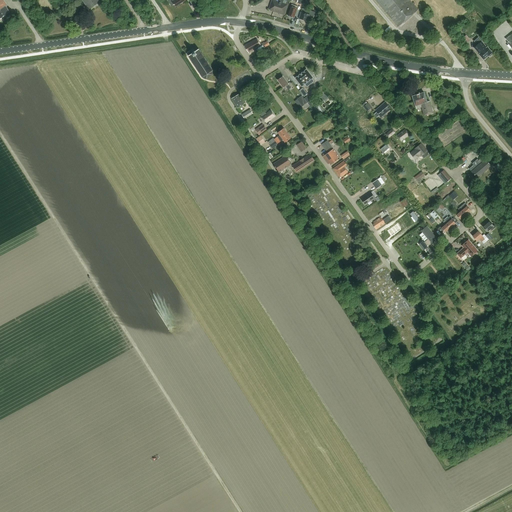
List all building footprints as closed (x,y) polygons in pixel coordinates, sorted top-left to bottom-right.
[(0,0),(0,17),(9,12),(5,6),(6,5),(3,0),(0,0)] [(82,0),(89,9),(100,1),(99,0),(82,0)] [(284,13),(288,1),(285,0),(272,0),(270,8),(270,10),(283,14),(284,13)] [(374,0),(398,27),(418,10),(414,5),(415,4),(414,2),(412,3),(409,0),(374,0)] [(294,17),(298,6),(292,4),(288,16),(292,17),(292,16),(294,17)] [(308,21),(309,16),(314,18),(315,12),(302,8),(299,19),(308,21)] [(464,44),(468,41),(469,40),(465,35),(461,39),(464,44)] [(249,53),(261,45),(257,38),(244,46),(249,53)] [(473,47),(477,52),(483,60),(488,56),(490,56),(492,55),(492,53),(487,47),(486,47),(478,38),(473,41),(476,44),(473,47)] [(199,48),(193,52),(189,55),(203,77),(207,78),(212,74),(213,70),(199,48)] [(306,70),(295,78),(302,86),(308,81),(310,84),(314,81),(312,79),(313,78),(306,70)] [(341,102),(350,96),(332,70),(322,77),(341,102)] [(283,87),(288,84),(283,76),(278,80),(283,87)] [(424,92),(418,94),(422,107),(421,107),(424,115),(433,113),(430,103),(428,103),(424,92)] [(238,108),(245,103),(239,94),(232,98),(238,108)] [(418,94),(412,96),(416,109),(421,107),(422,107),(418,94)] [(307,102),(305,99),(302,95),(295,101),(300,108),(307,102)] [(368,103),(364,107),(367,111),(372,107),(368,103)] [(388,109),(390,108),(386,104),(385,105),(384,103),(376,110),(381,117),(389,110),(388,109)] [(245,119),(253,114),(250,109),(242,114),(245,119)] [(266,122),(275,116),(271,110),(266,113),(262,117),(266,122)] [(263,125),(256,130),(259,135),(267,129),(263,125)] [(287,133),(284,128),(278,132),(280,135),(274,139),(273,138),(268,141),(271,145),(287,133)] [(392,129),(385,134),(388,138),(395,133),(392,129)] [(409,135),(405,129),(397,136),(401,141),(409,135)] [(285,142),(291,138),(287,133),(271,145),(270,145),(272,148),(278,144),(278,143),(283,139),(285,142)] [(261,135),(256,139),(260,144),(265,141),(261,135)] [(326,151),(330,148),(328,145),(328,144),(326,141),(321,145),(326,151)] [(302,142),(297,145),(301,152),(306,149),(302,142)] [(427,151),(422,145),(421,143),(415,149),(411,153),(416,159),(420,156),(421,156),(421,155),(427,151)] [(337,158),(339,157),(333,149),(323,156),(328,164),(330,163),(331,165),(338,159),(337,158)] [(348,151),(341,156),(344,159),(350,155),(348,151)] [(297,173),(315,161),(310,154),(292,166),(297,173)] [(273,164),(279,172),(291,164),(286,156),(273,164)] [(477,178),(491,166),(486,160),(483,157),(479,161),(478,159),(473,163),(474,165),(469,169),(472,171),(472,172),(477,178)] [(347,165),(344,161),(333,169),(340,178),(348,172),(344,167),(347,165)] [(500,161),(494,166),(496,168),(499,172),(505,167),(502,163),(500,161)] [(445,184),(448,182),(451,179),(444,171),(438,176),(445,184)] [(381,178),(373,183),(377,189),(384,183),(381,178)] [(361,199),(365,205),(371,200),(371,201),(375,198),(371,192),(367,194),(367,195),(361,199)] [(404,199),(400,202),(404,208),(408,205),(407,203),(404,199)] [(462,210),(465,214),(470,210),(467,206),(465,203),(460,207),(462,210)] [(462,210),(460,207),(458,209),(461,211),(456,215),(460,219),(465,214),(462,210)] [(434,210),(430,214),(434,219),(438,215),(434,210)] [(447,223),(450,228),(455,223),(452,219),(450,216),(448,217),(451,220),(447,223)] [(385,223),(384,221),(381,217),(373,222),(374,223),(373,224),(376,229),(385,223)] [(443,219),(440,221),(442,223),(444,222),(446,224),(441,228),(445,232),(450,228),(447,223),(445,220),(444,221),(443,219)] [(483,227),(487,232),(490,229),(492,231),(496,228),(490,221),(483,227)] [(424,242),(423,241),(419,244),(424,250),(428,247),(426,245),(431,241),(432,243),(431,243),(431,244),(438,239),(437,238),(437,239),(427,226),(421,231),(422,230),(429,239),(424,242)] [(479,238),(484,244),(489,240),(484,234),(482,236),(478,231),(472,236),(477,241),(479,238)] [(478,251),(468,240),(462,245),(464,248),(457,254),(461,258),(463,260),(464,260),(467,258),(467,256),(465,255),(468,252),(471,256),(478,251)]
